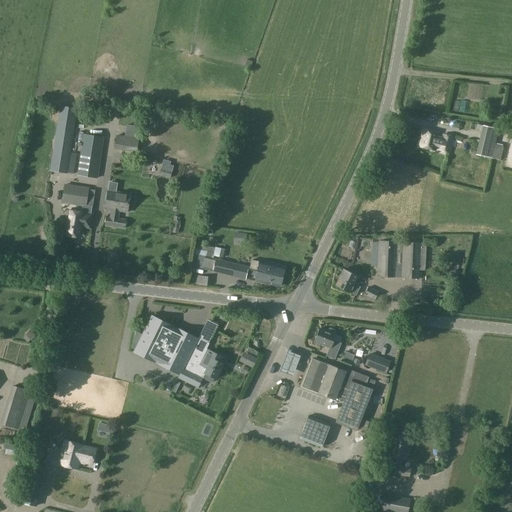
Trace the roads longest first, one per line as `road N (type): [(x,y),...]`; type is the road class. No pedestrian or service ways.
road 1 (tertiary): [(297,307),(388,97),(410,0)]
road 2 (unclassified): [(0,277),(297,307)]
road 3 (tertiary): [(192,511),(297,307)]
road 4 (tertiary): [(511,330),(297,307)]
